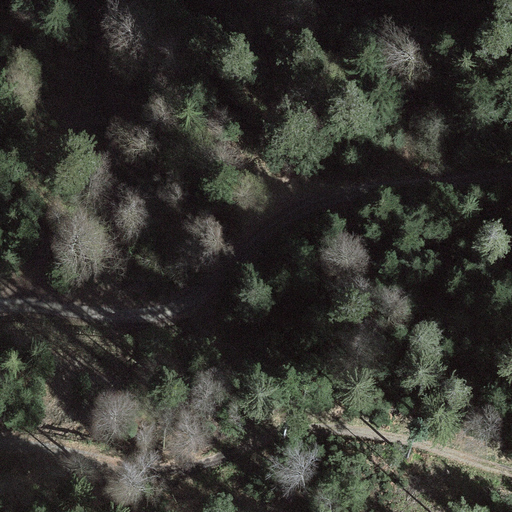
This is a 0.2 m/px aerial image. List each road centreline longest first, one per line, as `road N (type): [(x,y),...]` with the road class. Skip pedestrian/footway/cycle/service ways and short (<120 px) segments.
road 1 (track): [(0,306),(83,317),(165,314),(194,300),(262,231),(320,199),(511,171)]
road 2 (track): [(0,443),(160,466),(271,432),(327,426),(415,439),(511,468)]
